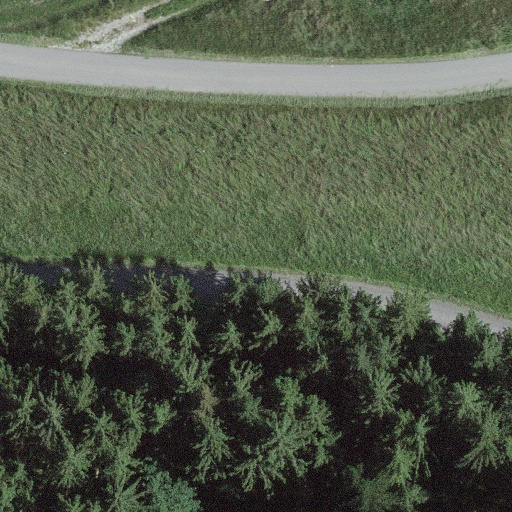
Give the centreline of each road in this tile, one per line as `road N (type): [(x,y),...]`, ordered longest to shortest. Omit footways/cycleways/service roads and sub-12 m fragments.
road 1 (unclassified): [(0,274),(316,285),(511,330)]
road 2 (unclassified): [(0,58),(333,81),(511,67)]
